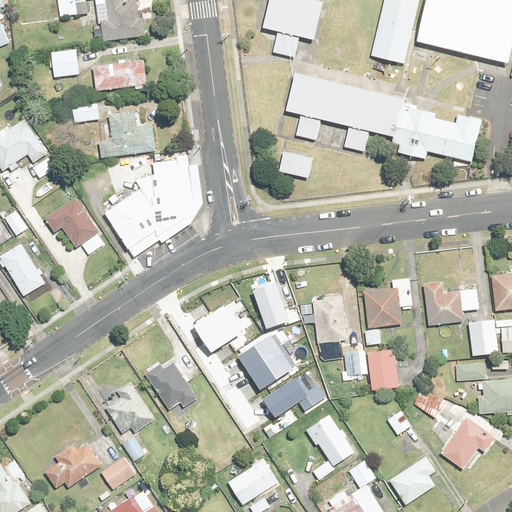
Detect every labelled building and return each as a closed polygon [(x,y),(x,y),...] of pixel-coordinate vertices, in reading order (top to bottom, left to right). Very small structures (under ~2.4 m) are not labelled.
[(79,0),(60,0),(62,17),(81,15),(79,0)] [(126,0),(97,0),(103,43),(149,37),(148,23),(143,24),(140,1),(127,3),(126,0)] [(264,0),(258,24),(307,37),(317,0),(264,0)] [(406,65),(422,0),(388,0),(375,57),(406,65)] [(0,49),(13,43),(4,23),(0,24),(0,49)] [(78,50),(55,53),(58,78),(81,75),(78,50)] [(149,60),(98,65),(101,92),(152,87),(149,60)] [(477,119),(290,70),(279,110),(467,159),(477,119)] [(101,103),(76,105),(78,122),(103,120),(101,103)] [(137,112),(113,115),(115,136),(102,138),(104,158),(158,152),(156,127),(139,129),(137,112)] [(50,153),(24,117),(0,132),(0,161),(6,170),(29,153),(36,163),(50,153)] [(316,158),(289,151),(283,172),(311,179),(316,158)] [(192,155),(151,162),(154,184),(109,213),(133,250),(160,231),(161,231),(162,236),(190,218),(199,201),(194,167),(192,155)] [(60,168),(52,157),(36,169),(45,180),(60,168)] [(161,231),(133,250),(138,257),(164,239),(166,242),(194,223),(206,203),(201,166),(194,167),(199,201),(190,218),(162,236),(161,231)] [(103,231),(78,197),(48,218),(59,233),(66,228),(81,249),(87,246),(93,254),(107,244),(99,233),(103,231)] [(48,283),(25,246),(4,259),(27,296),(48,283)] [(511,272),(497,274),(500,312),(511,310),(511,272)] [(395,280),(396,289),(369,291),(372,327),(406,325),(405,307),(414,306),(413,279),(395,280)] [(480,290),(464,291),(445,293),(444,282),(428,284),(432,324),(467,320),(466,310),(482,309),(480,290)] [(256,310),(247,313),(256,346),(280,339),(282,347),(296,343),(293,334),(298,333),(288,297),(270,302),(273,312),(258,316),(256,310)] [(346,297),(317,300),(322,343),(352,340),(346,297)] [(261,375),(227,319),(200,336),(218,367),(210,372),(230,404),(239,399),(230,386),(238,381),(242,386),(261,375)] [(498,319),(473,323),(477,356),(502,352),(498,319)] [(383,330),(369,331),(370,345),(384,344),(383,330)] [(398,351),(371,353),(375,389),(401,387),(398,351)] [(364,352),(348,353),(349,376),(366,375),(364,352)] [(163,360),(148,369),(173,409),(184,401),(189,409),(203,400),(178,360),(168,367),(163,360)] [(487,364),(459,364),(459,380),(487,380),(487,364)] [(322,376),(301,383),(308,405),(329,397),(322,376)] [(482,397),(483,413),(511,412),(511,378),(488,379),(489,396),(482,397)] [(158,418),(133,382),(122,390),(126,396),(109,408),(127,433),(135,427),(138,432),(158,418)] [(444,401),(422,391),(415,406),(438,416),(444,401)] [(404,409),(390,418),(401,435),(416,425),(404,409)] [(335,415),(310,432),(319,446),(322,444),(337,466),(359,451),(335,415)] [(490,452),(500,438),(469,417),(444,454),(468,470),(483,448),(490,452)] [(137,436),(125,443),(137,461),(148,454),(137,436)] [(105,467),(92,446),(82,452),(76,442),(58,454),(64,462),(48,472),(60,489),(70,482),(73,487),(78,484),(81,488),(89,483),(87,479),(105,467)] [(438,471),(428,457),(393,482),(409,504),(438,484),(432,475),(438,471)] [(140,475),(127,458),(106,474),(118,491),(140,475)] [(280,480),(268,460),(232,482),(245,502),(280,480)] [(336,471),(330,461),(316,471),(323,480),(336,471)] [(381,481),(369,461),(352,472),(363,489),(359,491),(355,485),(331,501),(334,506),(329,509),(330,511),(388,511),(372,486),(381,481)] [(11,478),(2,464),(0,465),(0,511),(23,511),(36,504),(17,474),(11,478)] [(267,511),(273,508),(267,499),(253,509),(255,511),(267,511)] [(47,511),(42,503),(27,511),(47,511)]
